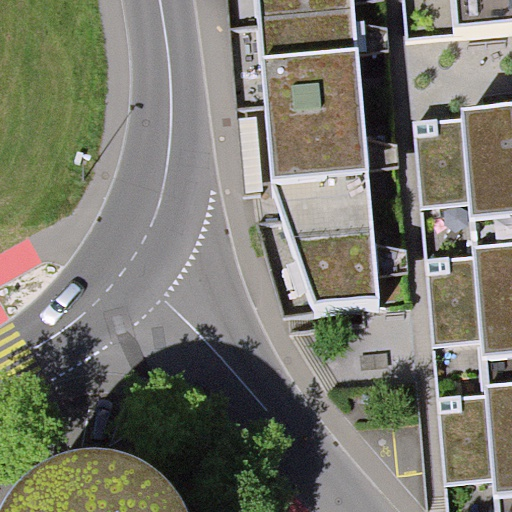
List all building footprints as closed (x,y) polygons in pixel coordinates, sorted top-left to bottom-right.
[(258,0),(274,185),(311,301),(382,295),(351,0),(258,0)] [(511,0),(466,0),(469,32),(511,28),(511,0)] [(477,260),(511,257),(511,113),(463,118),(464,123),(415,127),(422,200),(423,210),(472,206),(477,260)] [(488,398),(511,395),(511,257),(477,260),(429,265),(437,348),(483,344),(488,398)] [(496,511),(511,511),(511,395),(488,398),(437,402),(446,489),(494,484),(496,511)] [(134,483),(98,477),(61,485),(28,507),(24,511),(174,511),(170,505),(134,483)]
